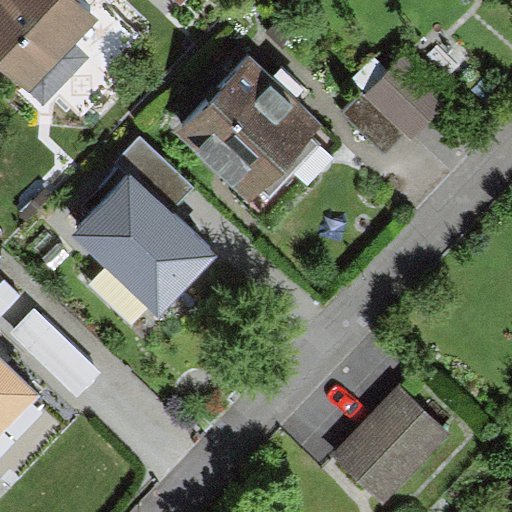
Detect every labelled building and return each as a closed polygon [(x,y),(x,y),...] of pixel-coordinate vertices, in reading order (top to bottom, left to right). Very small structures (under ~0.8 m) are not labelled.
[(102,0),(0,0),(0,43),(34,76),(103,1),(102,0)] [(366,104),(414,142),(452,95),(403,57),(366,104)] [(306,121),(245,63),(184,127),(244,185),(306,121)] [(124,177),(75,230),(156,304),(205,251),(124,177)] [(42,304),(19,330),(87,389),(110,363),(42,304)] [(0,315),(0,450),(65,380),(0,315)] [(415,380),(352,447),(405,494),(466,428),(415,380)]
